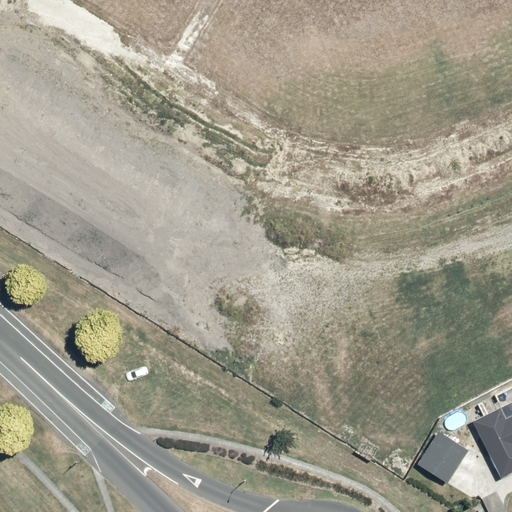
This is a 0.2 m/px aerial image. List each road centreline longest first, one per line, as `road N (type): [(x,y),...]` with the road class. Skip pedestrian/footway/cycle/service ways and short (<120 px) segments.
road 1 (unknown): [(511,141),(370,189),(266,162),(0,3)]
road 2 (tertiary): [(86,417),(181,473),(270,511)]
road 3 (tertiary): [(161,511),(125,478),(86,417)]
